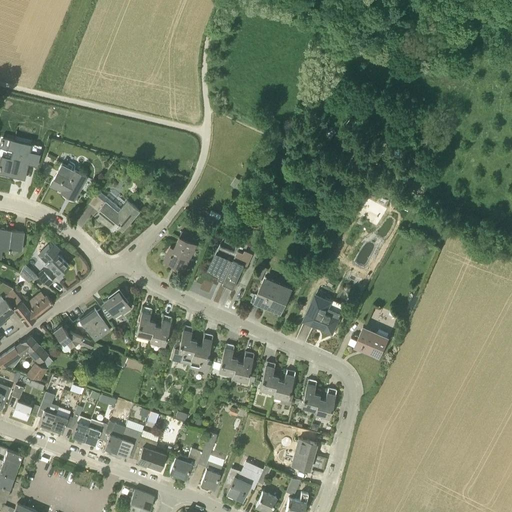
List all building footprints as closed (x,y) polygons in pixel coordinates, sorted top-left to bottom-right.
[(0,162),(0,173),(23,179),(26,167),(26,164),(37,166),(40,153),(41,146),(14,140),(10,159),(1,157),(0,162)] [(285,156),(274,151),(270,157),(281,163),(285,156)] [(74,200),(87,177),(62,163),(50,185),(61,191),(61,193),(74,200)] [(238,188),(242,182),(236,178),(232,184),(238,188)] [(94,193),(87,202),(98,211),(95,215),(108,226),(112,229),(114,228),(115,226),(122,231),(139,210),(127,201),(121,209),(99,190),(96,194),(94,193)] [(21,250),(24,232),(0,228),(0,247),(2,248),(2,250),(11,251),(11,249),(21,250)] [(182,270),(193,244),(178,237),(173,249),(169,247),(163,261),(172,266),(182,270)] [(47,263),(53,269),(58,274),(68,264),(57,253),(58,252),(58,249),(55,245),(52,245),(44,253),(51,259),(47,263)] [(236,254),(219,246),(208,271),(226,279),(223,284),(233,289),(248,256),(237,251),(236,254)] [(30,281),(36,275),(31,269),(24,275),(30,281)] [(44,272),(39,277),(48,285),(52,281),(44,272)] [(0,290),(4,296),(13,287),(2,282),(0,283),(0,290)] [(280,291),(263,283),(254,301),(265,305),(265,304),(269,306),(268,309),(281,314),(293,289),(283,284),(280,291)] [(13,287),(4,296),(27,324),(53,303),(46,295),(28,309),(21,300),(12,288),(13,287)] [(104,303),(100,307),(108,318),(113,315),(114,317),(121,312),(122,313),(130,307),(126,302),(118,291),(109,297),(103,301),(104,303)] [(0,324),(6,319),(4,317),(14,309),(1,293),(0,294),(0,324)] [(316,295),(304,320),(332,332),(341,307),(316,295)] [(150,341),(155,322),(153,322),(148,321),(152,308),(143,306),(136,334),(150,338),(150,341)] [(80,320),(73,324),(77,329),(78,328),(82,334),(88,331),(90,334),(93,338),(101,332),(103,335),(110,330),(106,324),(97,311),(96,311),(82,321),(81,321),(80,320)] [(155,322),(150,341),(164,345),(172,317),(163,315),(160,327),(154,325),(155,322)] [(68,333),(61,324),(53,330),(63,343),(66,341),(70,347),(78,341),(91,348),(94,342),(83,338),(84,337),(70,331),(68,333)] [(189,367),(196,340),(190,339),(193,327),(184,325),(178,348),(175,347),(171,359),(189,364),(189,367)] [(351,337),(348,344),(354,346),(354,347),(361,350),(363,348),(372,352),(371,355),(379,358),(389,337),(387,337),(377,332),(376,332),(364,326),(363,326),(357,340),(351,337)] [(196,340),(189,367),(208,372),(211,359),(207,358),(213,335),(204,333),(201,345),(195,343),(196,341),(196,340)] [(39,362),(37,363),(45,367),(53,360),(30,335),(14,346),(22,355),(28,350),(39,362)] [(232,377),(237,359),(231,357),(234,345),(225,343),(218,371),(233,374),(232,377)] [(0,364),(12,369),(22,355),(14,346),(0,356),(0,364)] [(237,359),(232,377),(247,381),(254,353),(245,351),(242,363),(236,362),(237,359)] [(127,357),(121,354),(117,363),(123,366),(127,357)] [(273,395),(278,377),(272,375),(275,363),(267,361),(259,388),(274,392),(273,395)] [(38,379),(44,371),(46,368),(45,367),(37,363),(36,362),(32,367),(27,375),(38,379)] [(278,377),(273,395),(281,397),(280,403),(289,405),(292,395),(289,394),(295,371),(286,369),(283,381),(278,380),(278,377)] [(314,413),(319,395),(313,393),(317,381),(308,379),(301,406),(315,410),(314,413)] [(0,399),(5,401),(10,387),(0,383),(0,399)] [(81,386),(72,383),(69,390),(79,393),(81,386)] [(18,397),(22,386),(16,384),(11,394),(18,397)] [(319,395),(314,413),(329,417),(336,389),(328,387),(325,399),(319,397),(320,395),(319,395)] [(54,393),(48,391),(47,393),(45,392),(36,415),(41,417),(39,423),(50,428),(56,413),(58,405),(51,403),(54,393)] [(133,404),(135,398),(123,394),(121,399),(133,404)] [(26,418),(30,405),(17,400),(12,413),(26,418)] [(31,411),(36,413),(39,406),(34,404),(31,411)] [(83,440),(88,425),(77,421),(82,406),(77,404),(72,417),(73,417),(69,427),(74,429),(71,435),(83,440)] [(147,416),(149,409),(141,407),(139,414),(147,416)] [(237,409),(230,407),(228,412),(235,415),(237,409)] [(158,412),(149,409),(147,416),(145,420),(155,423),(158,412)] [(187,414),(177,410),(175,417),(184,420),(187,414)] [(73,417),(72,417),(68,415),(67,417),(56,413),(50,428),(62,432),(64,425),(69,427),(73,417)] [(121,437),(111,433),(116,420),(110,417),(107,423),(102,439),(106,441),(104,447),(116,452),(121,437)] [(202,420),(196,417),(194,424),(200,426),(202,420)] [(102,439),(107,423),(102,421),(102,422),(91,418),(88,425),(83,440),(95,444),(97,437),(102,439)] [(132,458),(140,435),(141,433),(125,427),(124,429),(121,437),(116,452),(132,458)] [(144,429),(142,434),(158,439),(159,434),(144,429)] [(199,463),(211,431),(209,431),(201,451),(196,449),(193,456),(189,455),(187,460),(176,456),(170,471),(171,471),(172,475),(177,475),(178,474),(180,474),(179,475),(185,477),(192,460),(199,463)] [(211,431),(199,463),(205,466),(206,468),(200,483),(214,488),(219,473),(222,465),(207,459),(217,433),(211,431)] [(155,445),(157,441),(140,435),(132,458),(148,464),(155,445)] [(309,470),(316,442),(298,438),(291,465),(309,470)] [(167,449),(155,445),(148,464),(160,468),(163,461),(167,463),(171,453),(166,451),(167,449)] [(3,460),(18,466),(22,454),(7,449),(3,460)] [(0,472),(13,477),(18,466),(3,460),(0,468),(0,472)] [(263,484),(270,468),(264,465),(257,481),(263,484)] [(244,480),(237,477),(239,471),(233,468),(227,480),(231,482),(226,492),(242,500),(248,486),(253,489),(257,481),(260,474),(249,469),(244,480)] [(0,485),(9,488),(13,477),(0,472),(0,485)] [(83,484),(87,475),(79,472),(75,481),(83,484)] [(293,495),(300,479),(291,477),(285,491),(293,495)] [(0,498),(5,500),(9,488),(0,485),(0,498)] [(150,508),(150,507),(154,496),(134,489),(130,501),(150,508)] [(268,511),(276,497),(262,490),(255,506),(268,511)] [(285,511),(303,511),(308,493),(301,491),(299,500),(288,497),(285,511)] [(148,511),(150,508),(130,501),(125,511),(148,511)] [(28,511),(30,508),(17,503),(14,509),(9,506),(6,511),(28,511)]
